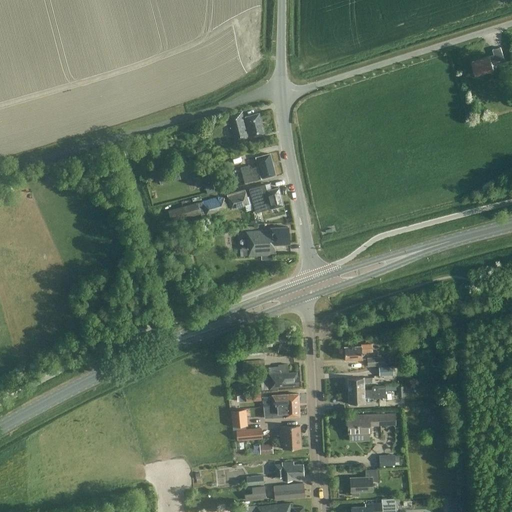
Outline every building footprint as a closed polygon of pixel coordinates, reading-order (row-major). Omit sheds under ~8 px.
[(504,59),(500,47),(492,49),(494,55),(472,62),(476,75),(494,70),(492,63),(504,59)] [(243,117),(241,111),(226,115),(233,142),(248,138),(264,134),(259,113),(243,117)] [(275,174),(269,153),(254,157),(257,166),(250,168),(249,165),(240,167),(244,183),(275,174)] [(150,167),(153,175),(159,174),(156,165),(150,167)] [(171,183),(183,178),(180,171),(168,176),(171,183)] [(205,185),(207,194),(215,192),(212,183),(205,185)] [(277,206),(283,205),(278,187),(266,190),(264,184),(248,188),(255,212),(270,208),(271,213),(274,215),(278,214),(279,211),(277,206)] [(226,194),(230,208),(230,209),(251,203),(249,196),(246,197),(244,189),(226,194)] [(223,197),(219,196),(168,210),(171,221),(200,213),(201,216),(226,209),(223,197)] [(287,227),(271,228),(270,228),(270,230),(246,232),(247,248),(242,248),(243,256),(275,254),(274,244),(289,243),(287,227)] [(410,335),(419,336),(423,333),(422,327),(409,329),(410,335)] [(280,331),(277,337),(285,341),(288,335),(280,331)] [(372,351),(371,344),(360,344),(361,346),(343,347),(344,360),(362,359),(361,352),(372,351)] [(366,357),(367,366),(384,365),(383,357),(366,357)] [(264,370),(264,360),(243,361),(243,371),(264,370)] [(378,367),(379,375),(393,375),(393,373),(400,373),(399,362),(392,362),(393,366),(378,367)] [(268,374),(267,374),(268,377),(269,389),(278,388),(278,387),(298,385),(297,376),(296,371),(288,372),(287,364),(278,365),(279,373),(269,374),(268,374)] [(363,390),(363,389),(363,383),(371,382),(371,377),(347,378),(347,391),(363,390)] [(371,389),(363,389),(363,390),(347,391),(348,403),(364,403),(364,397),(372,396),(372,398),(385,397),(384,386),(371,387),(371,389)] [(410,394),(409,386),(397,386),(397,396),(404,396),(410,394)] [(271,397),(260,397),(260,400),(262,400),(263,407),(269,406),(272,406),(272,405),(280,405),(282,405),(282,404),(298,403),(298,394),(271,395),(271,397)] [(272,405),(272,406),(269,406),(270,418),(299,416),(298,403),(282,404),(282,405),(280,405),(272,405)] [(247,425),(245,409),(231,410),(232,427),(247,425)] [(348,434),(369,433),(369,425),(380,425),(395,424),(394,413),(357,415),(357,417),(347,417),(348,434)] [(276,436),(277,438),(300,437),(299,425),(281,426),(281,430),(278,430),(278,436),(276,436)] [(262,438),(261,427),(235,429),(236,441),(262,438)] [(300,437),(277,438),(277,440),(279,440),(280,445),(282,445),(282,449),(300,448),(300,437)] [(272,453),(272,443),(259,444),(260,453),(272,453)] [(378,455),(379,467),(395,467),(394,454),(378,455)] [(301,464),(292,464),(292,462),(281,462),(282,464),(274,464),(275,476),(282,476),(282,480),(291,479),(291,476),(302,476),(301,464)] [(358,494),(358,492),(372,491),(371,481),(379,481),(378,469),(364,470),(365,477),(349,478),(350,492),(351,492),(351,495),(352,496),(357,496),(358,494)] [(245,477),(246,485),(263,484),(262,475),(245,477)] [(273,486),(274,499),(304,497),(303,483),(273,486)] [(244,494),(245,500),(265,498),(264,486),(251,487),(252,493),(244,494)] [(454,508),(464,508),(463,497),(454,497),(454,508)] [(396,511),(395,498),(381,499),(381,502),(364,503),(364,506),(351,507),(350,511),(396,511)] [(303,511),(303,506),(292,507),(291,503),(257,506),(257,511),(303,511)]
